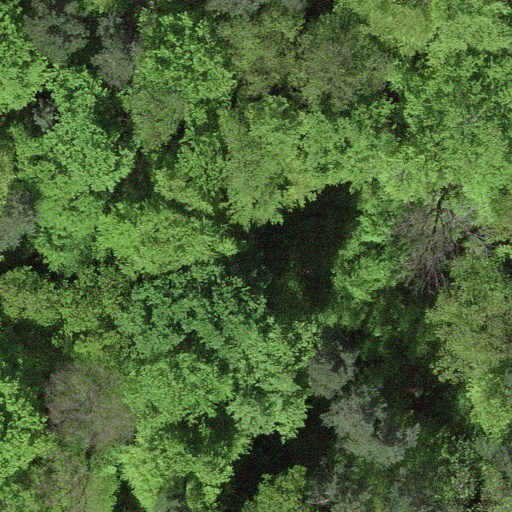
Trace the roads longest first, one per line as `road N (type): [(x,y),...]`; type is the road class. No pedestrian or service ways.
road 1 (track): [(182,0),(109,104),(43,511)]
road 2 (track): [(109,104),(0,216)]
